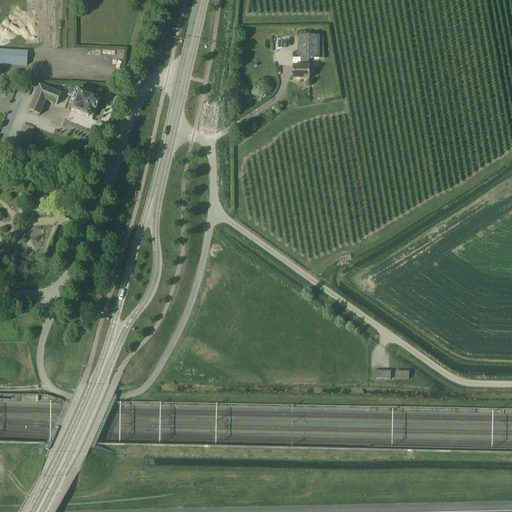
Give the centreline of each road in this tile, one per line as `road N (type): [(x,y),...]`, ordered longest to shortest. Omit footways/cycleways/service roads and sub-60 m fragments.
road 1 (unclassified): [(511,385),(450,376),(213,213),(211,146),(170,129)]
road 2 (unclassified): [(51,292),(63,283),(140,92),(157,79),(181,77)]
road 3 (secondary): [(97,382),(156,279),(156,190)]
road 4 (secondary): [(156,190),(97,382)]
road 5 (secondary): [(38,511),(97,382)]
